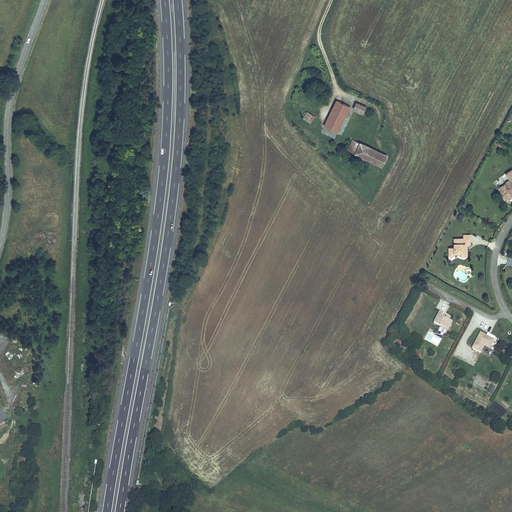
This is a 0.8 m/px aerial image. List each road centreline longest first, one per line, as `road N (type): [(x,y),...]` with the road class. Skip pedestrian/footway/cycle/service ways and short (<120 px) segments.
road 1 (motorway): [(119,511),(175,171),(177,0)]
road 2 (motorway): [(164,0),(161,188),(107,511)]
road 3 (tertiary): [(0,243),(9,107),(45,0)]
road 4 (track): [(330,0),(292,102),(302,124),(321,134)]
